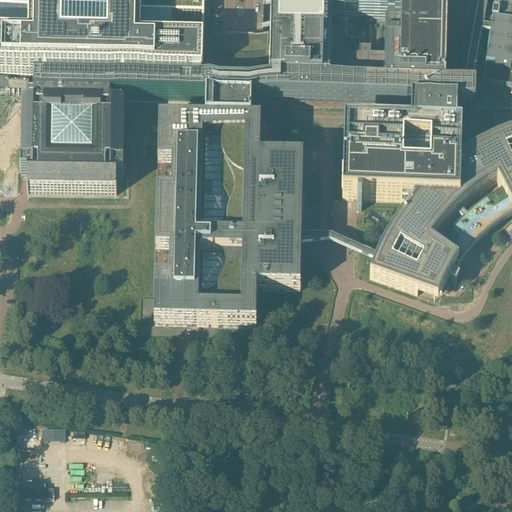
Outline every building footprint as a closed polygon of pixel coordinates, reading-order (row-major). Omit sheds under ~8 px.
[(0,92),(8,93),(8,96),(9,96),(9,95),(19,96),(26,96),(38,96),(42,96),(42,106),(44,106),(44,108),(24,108),(24,109),(26,109),(25,167),(18,167),(13,167),(13,193),(27,193),(27,196),(28,196),(29,195),(115,196),(115,197),(116,197),(116,195),(131,195),(131,169),(120,169),(121,111),(122,110),(122,109),(107,109),(107,110),(102,110),(102,107),(93,107),(93,105),(108,105),(108,108),(115,108),(115,100),(192,102),(208,102),(208,103),(207,125),(161,124),(160,166),(159,211),(156,327),(256,330),(257,292),(300,293),(302,248),(302,238),(303,166),(260,165),(261,127),(251,127),(251,104),(362,107),(398,108),(411,108),(411,130),(344,128),(342,202),(343,202),(363,203),(414,204),(411,208),(407,213),(404,217),(401,222),(397,226),(394,231),(391,235),(388,240),(386,245),(383,250),(381,255),(378,259),(378,260),(376,265),(373,273),(372,275),(370,280),(417,297),(438,305),(438,303),(439,301),(440,300),(440,298),(441,296),(442,295),(444,291),(446,286),(447,283),(449,280),(451,276),(453,273),(455,270),(457,266),(460,263),(461,261),(462,260),(463,258),(465,256),(456,249),(453,246),(447,241),(445,244),(443,246),(441,248),(439,251),(431,245),(434,240),(437,236),(441,232),(443,230),(444,227),(446,225),(448,223),(450,221),(452,219),(454,217),(456,215),(458,213),(460,212),(463,210),(465,208),(467,206),(469,204),(471,203),(474,201),(476,199),(478,198),(480,196),(483,194),(487,191),(492,188),(497,186),(502,195),(499,197),(497,198),(494,200),(491,201),(496,208),(498,212),(504,221),(506,220),(509,218),(511,217),(511,216),(511,137),(508,139),(503,141),(498,143),(493,145),(488,147),(484,150),(479,152),(474,155),(469,158),(465,161),(460,163),(461,131),(456,131),(457,109),(462,109),(467,119),(474,116),(470,109),(475,110),(475,109),(475,101),(475,91),(471,91),(463,91),(461,91),(444,90),(445,90),(447,0),(271,0),(269,67),(269,86),(212,85),(205,84),(207,0),(0,0),(0,72),(42,73),(42,78),(39,78),(39,81),(33,80),(0,79),(0,92)] [(479,0),(463,91),(471,91),(482,27),(490,29),(491,23),(482,22),(486,0),(479,0)] [(511,0),(493,0),(493,7),(505,21),(492,19),(491,23),(490,29),(483,85),(511,88),(511,0)] [(475,109),(475,110),(511,110),(511,101),(475,101),(475,109)] [(511,226),(510,223),(496,233),(502,242),(511,235),(511,226)] [(384,243),(384,233),(375,233),(375,243),(384,243)] [(321,241),(302,238),(302,248),(320,249),(373,273),(376,265),(321,241)] [(65,443),(65,431),(41,431),(41,443),(65,443)] [(13,491),(12,511),(23,511),(24,502),(54,502),(54,491),(13,491)]
